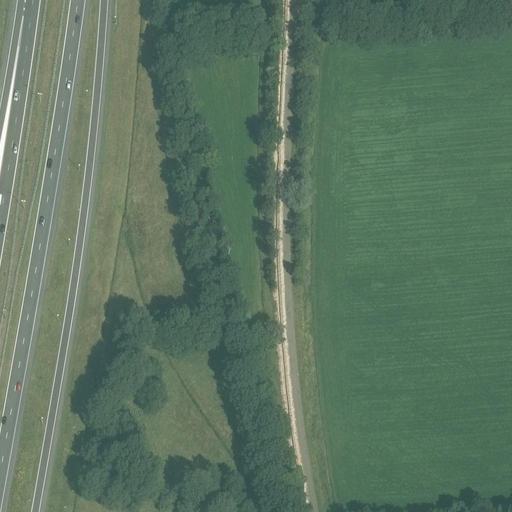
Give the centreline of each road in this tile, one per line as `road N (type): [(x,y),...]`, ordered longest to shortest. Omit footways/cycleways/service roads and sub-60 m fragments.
road 1 (motorway): [(36,511),(91,151),(104,0)]
road 2 (unclassified): [(314,511),(291,362),(285,241),(294,0)]
road 3 (motorway): [(0,479),(78,0)]
road 4 (motorway): [(31,13),(0,216)]
